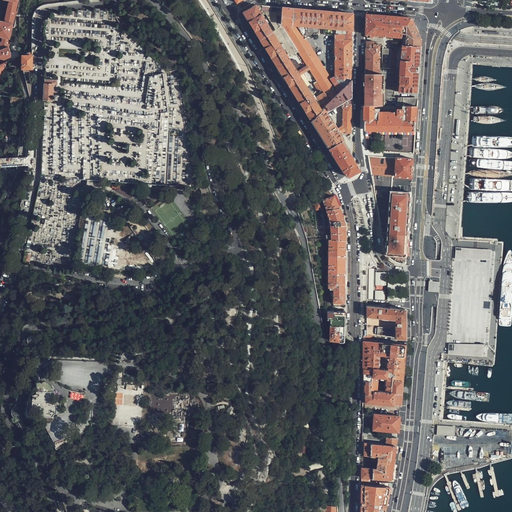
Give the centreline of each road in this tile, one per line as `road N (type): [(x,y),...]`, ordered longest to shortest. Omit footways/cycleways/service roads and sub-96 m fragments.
road 1 (residential): [(151,0),(236,113),(300,230),(342,511)]
road 2 (residential): [(113,3),(40,15),(35,174),(16,266),(147,282),(224,253)]
road 3 (residential): [(345,191),(355,338),(353,511)]
road 4 (residential): [(224,253),(234,239),(183,66),(113,3)]
road 5 (secondary): [(429,46),(416,267)]
road 6 (residential): [(228,13),(345,191)]
road 7 (unknown): [(444,269),(479,261),(484,298),(482,331),(466,338),(458,296),(443,296)]
road 8 (residential): [(364,184),(360,6)]
road 9 (secondary): [(413,342),(393,511)]
